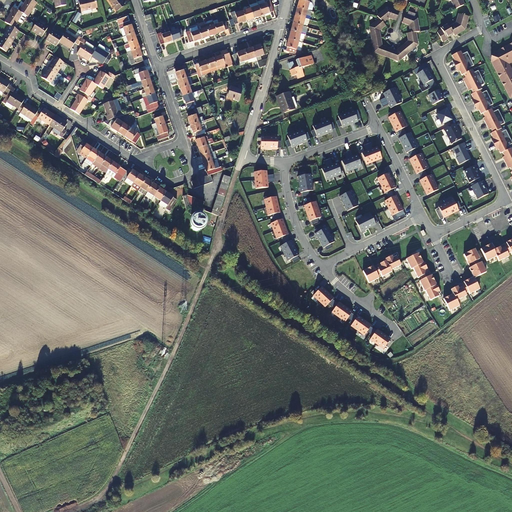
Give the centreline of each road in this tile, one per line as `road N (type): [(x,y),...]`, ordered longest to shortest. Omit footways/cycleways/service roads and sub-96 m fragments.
road 1 (track): [(206,269),(117,470),(103,495),(79,511)]
road 2 (residential): [(436,53),(504,197),(433,236)]
road 3 (track): [(216,240),(260,286),(346,343)]
road 4 (residential): [(280,24),(239,161)]
road 5 (residential): [(280,24),(157,65)]
